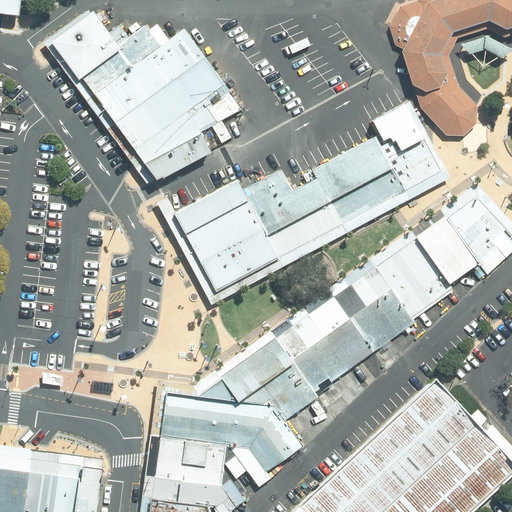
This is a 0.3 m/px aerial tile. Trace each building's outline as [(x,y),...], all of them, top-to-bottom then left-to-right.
[(0,0),(0,12),(21,16),(21,0),(0,0)] [(400,45),(421,108),(445,135),(463,135),(475,124),(477,107),(458,86),(448,55),(456,37),(486,28),(504,37),(511,34),(511,0),(419,0),(400,7),(389,25),(396,47),(400,45)] [(52,39),(78,74),(130,36),(122,25),(110,33),(93,9),(52,39)] [(94,95),(161,45),(146,24),(130,36),(78,74),(94,95)] [(161,45),(94,95),(144,164),(217,122),(223,119),(242,108),(186,28),(161,45)] [(405,104),(440,171),(450,177),(409,101),(405,104)] [(440,171),(405,104),(369,122),(377,137),(313,170),(318,177),(293,190),(283,170),(244,188),(281,260),(440,171)] [(217,122),(144,164),(156,180),(161,177),(228,140),(217,122)] [(212,304),(450,177),(440,171),(281,260),(217,292),(176,212),(167,197),(163,199),(157,202),(212,304)] [(281,260),(244,188),(239,180),(176,212),(217,292),(281,260)] [(199,395),(274,406),(286,419),(452,288),(450,284),(478,264),(447,219),(242,364),(199,395)] [(63,376),(43,371),(42,383),(62,385),(63,376)] [(472,511),(511,476),(511,459),(437,379),(283,511),(472,511)] [(114,383),(93,380),(92,389),(113,391),(114,383)] [(199,395),(167,391),(161,436),(226,445),(230,445),(256,478),(303,444),(286,419),(274,406),(199,395)] [(226,445),(161,436),(153,496),(209,505),(213,505),(218,511),(226,511),(237,506),(220,483),(226,445)] [(95,511),(101,464),(0,452),(0,511),(95,511)] [(207,511),(209,505),(153,496),(150,511),(207,511)]
